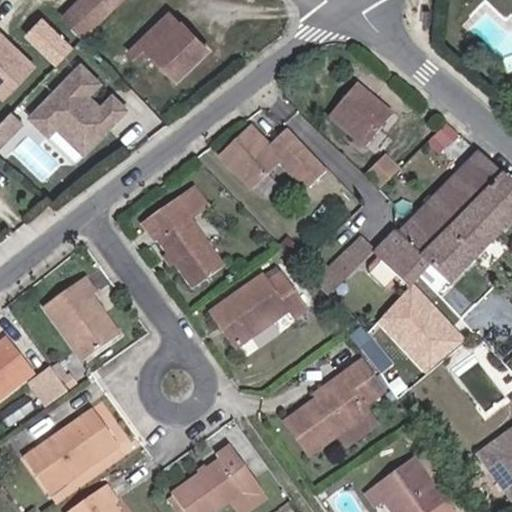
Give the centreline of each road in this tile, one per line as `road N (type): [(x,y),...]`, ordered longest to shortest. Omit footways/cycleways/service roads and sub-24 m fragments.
road 1 (unclassified): [(99,209),(265,84),(357,0)]
road 2 (residential): [(99,209),(214,365)]
road 3 (residential): [(371,0),(511,132)]
road 4 (residential): [(214,365),(192,357),(171,367),(168,401),(186,415),(208,412),(222,394),(220,373)]
road 5 (unclassified): [(0,288),(99,209)]
